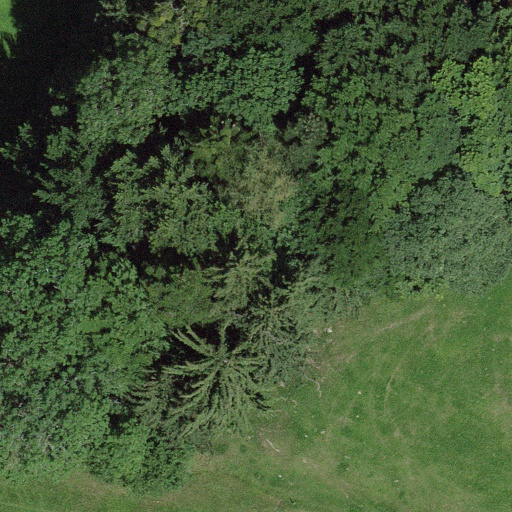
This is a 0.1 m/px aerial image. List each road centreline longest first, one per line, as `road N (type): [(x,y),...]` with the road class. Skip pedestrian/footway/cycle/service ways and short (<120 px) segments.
road 1 (track): [(511,221),(335,395),(179,433)]
road 2 (track): [(179,433),(0,308)]
